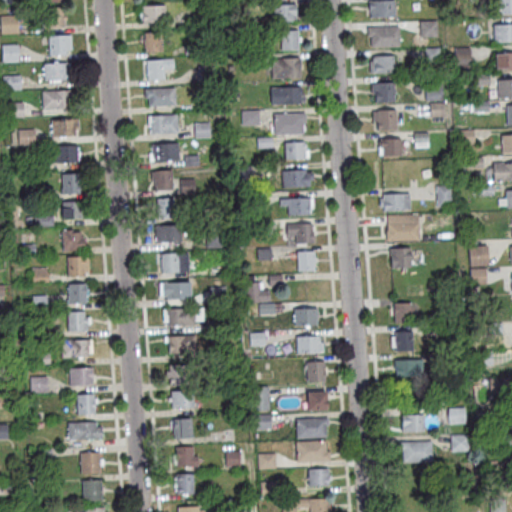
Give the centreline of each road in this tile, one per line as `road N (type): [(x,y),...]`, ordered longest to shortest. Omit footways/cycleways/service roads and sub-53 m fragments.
road 1 (residential): [(366,511),(326,0)]
road 2 (residential): [(138,511),(100,0)]
